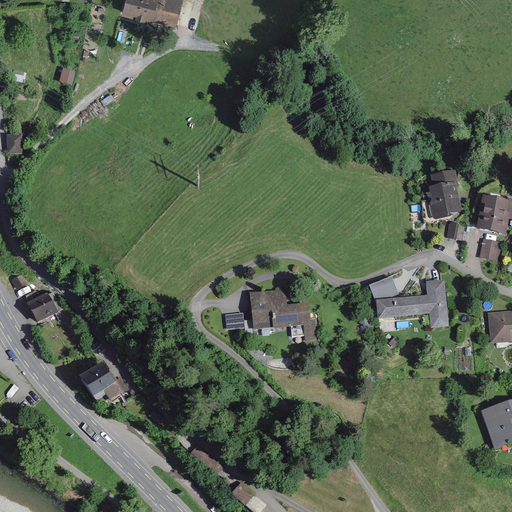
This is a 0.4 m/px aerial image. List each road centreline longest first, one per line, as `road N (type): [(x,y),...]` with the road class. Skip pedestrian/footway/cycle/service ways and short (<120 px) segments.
road 1 (residential): [(385,511),(319,418),(281,402),(213,340),(196,317),(197,303),(213,283),(275,254),(301,256),(344,281),(434,254),(511,294)]
road 2 (residential): [(255,491),(126,370),(78,305),(25,255),(3,197),(0,162)]
road 3 (primary): [(0,308),(63,400),(174,511)]
